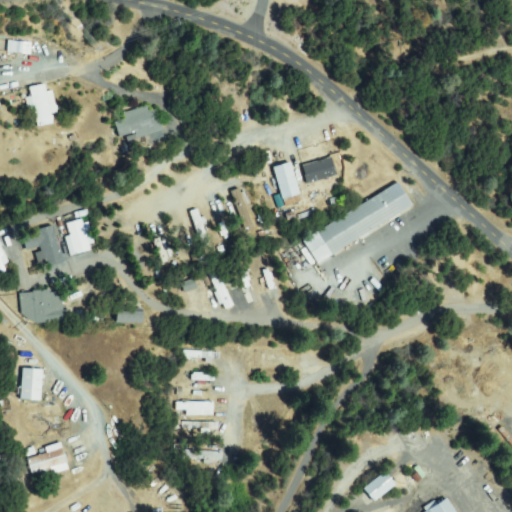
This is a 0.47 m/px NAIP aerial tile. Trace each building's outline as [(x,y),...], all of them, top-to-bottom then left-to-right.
[(0,39),(8,41),(5,52),(0,51),(0,39)] [(9,52),(10,41),(30,44),(29,54),(9,52)] [(43,84),(46,95),(52,94),(55,111),(49,113),(51,122),(38,125),(35,109),(29,111),(27,99),(33,98),(30,87),(43,84)] [(148,105),(149,110),(155,109),(159,120),(158,120),(161,128),(137,137),(135,131),(120,136),(115,123),(124,120),(122,115),(148,105)] [(64,140),(74,135),(76,140),(66,145),(64,140)] [(315,195),(304,198),(295,165),(307,162),(315,195)] [(276,205),(266,168),(281,164),(291,201),(276,205)] [(299,242),(393,183),(406,205),(312,263),(299,242)] [(226,192),(235,189),(247,230),(238,232),(226,192)] [(211,203),(223,235),(217,237),(205,205),(211,203)] [(189,207),(199,241),(193,243),(183,209),(189,207)] [(90,223),(90,253),(69,253),(69,223),(90,223)] [(146,229),(152,227),(163,259),(158,261),(146,229)] [(26,250),(23,233),(54,228),(59,261),(41,264),(39,248),(26,250)] [(147,246),(136,250),(142,267),(135,270),(123,237),(131,234),(134,242),(143,238),(147,246)] [(0,251),(8,271),(0,274),(0,251)] [(454,275),(441,287),(432,276),(441,268),(436,262),(447,252),(455,260),(460,255),(469,265),(456,277),(454,275)] [(275,299),(268,302),(254,268),(261,265),(275,299)] [(204,274),(212,271),(226,308),(218,311),(204,274)] [(251,300),(246,302),(245,298),(232,303),(227,290),(241,285),(238,276),(242,274),(251,300)] [(184,292),(181,282),(193,278),(196,289),(184,292)] [(58,292),(59,312),(70,311),(70,325),(79,324),(79,330),(67,331),(66,320),(23,321),(22,293),(58,292)] [(116,322),(116,310),(140,310),(140,323),(116,322)] [(213,361),(213,352),(179,352),(179,361),(213,361)] [(251,353),(285,356),(284,368),(250,365),(251,353)] [(41,371),(38,400),(22,399),(25,370),(41,371)] [(184,387),(185,374),(205,375),(204,388),(184,387)] [(177,402),(212,405),(211,415),(176,412),(177,402)] [(210,434),(210,423),(170,422),(170,433),(210,434)] [(40,481),(29,461),(57,445),(68,466),(40,481)] [(176,462),(213,463),(213,452),(176,451),(176,462)] [(374,501),(364,490),(383,474),(393,485),(374,501)] [(424,511),(446,499),(454,511),(424,511)]
